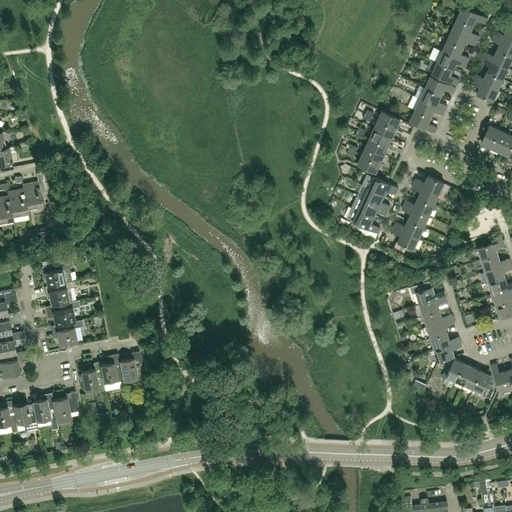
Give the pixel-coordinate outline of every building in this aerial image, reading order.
[(476,18),(485,22),(487,17),(462,6),(457,17),(473,25),(476,18)] [(457,17),(452,28),(477,40),(479,35),(470,31),(473,25),(457,17)] [(511,28),(507,27),(504,34),(495,29),(493,34),(511,42),(511,28)] [(477,40),(452,28),(447,39),(463,47),(466,40),(475,44),(477,40)] [(491,38),(500,43),(497,49),(511,55),(511,42),(493,34),(491,38)] [(460,53),(463,47),(447,39),(442,50),(448,52),(467,61),(469,57),(460,53)] [(483,56),(508,67),(511,58),(511,55),(497,49),(494,56),(485,51),(483,56)] [(448,52),(442,50),(437,61),(448,66),(453,68),(456,62),(465,66),(467,61),(448,52)] [(503,78),(508,67),(483,56),(481,60),(490,64),(487,71),(503,78)] [(432,72),(448,80),(457,84),(459,79),(450,75),(453,68),(448,66),(437,61),(432,72)] [(484,77),(475,73),(473,78),(498,89),(503,78),(487,71),(484,77)] [(453,92),(455,87),(448,83),(431,75),(425,87),(441,94),(444,88),(453,92)] [(477,93),(493,100),(498,89),(473,78),(471,82),(480,86),(477,93)] [(438,101),(441,94),(425,87),(420,98),(445,109),(447,105),(438,101)] [(445,109),(420,98),(415,109),(431,116),(434,110),(443,114),(445,109)] [(437,127),(428,122),(431,116),(415,109),(410,120),(435,132),(437,127)] [(396,127),(400,118),(382,110),(378,119),(396,127)] [(392,136),(396,127),(378,119),(374,128),(392,136)] [(401,123),(399,130),(407,132),(409,126),(401,123)] [(491,147),(499,128),(490,124),(482,142),(491,147)] [(388,145),(392,136),(374,128),(370,137),(388,145)] [(499,150),(508,132),(499,128),(491,147),(499,150)] [(499,150),(508,155),(511,145),(511,134),(510,133),(511,129),(510,128),(508,132),(499,150)] [(388,145),(370,137),(366,145),(384,154),(388,145)] [(366,145),(362,154),(380,162),(384,154),(366,145)] [(11,162),(8,147),(8,146),(1,147),(0,147),(0,164),(19,161),(19,160),(11,162)] [(358,163),(376,171),(380,162),(362,154),(358,163)] [(45,213),(41,192),(46,191),(42,171),(36,172),(38,182),(33,183),(33,182),(22,184),(23,189),(24,189),(27,205),(32,204),(32,207),(42,205),(44,213),(45,213)] [(398,187),(367,173),(362,184),(368,187),(384,194),(387,188),(396,192),(398,187)] [(425,182),(416,178),(414,182),(439,193),(444,182),(428,175),(425,182)] [(412,186),(421,191),(418,197),(434,204),(439,193),(414,182),(412,186)] [(384,194),(368,187),(363,198),(388,210),(390,205),(381,201),(384,194)] [(24,189),(23,189),(18,190),(18,189),(7,191),(8,196),(9,196),(12,213),(17,212),(17,214),(28,212),(27,205),(24,189)] [(388,210),(363,198),(356,195),(351,206),(374,216),(377,210),(386,214),(388,210)] [(9,196),(8,196),(3,197),(3,196),(0,196),(0,219),(2,219),(2,221),(13,219),(12,213),(9,196)] [(415,203),(406,199),(404,204),(429,215),(434,204),(418,197),(415,203)] [(429,215),(404,204),(402,208),(411,212),(408,219),(424,226),(429,215)] [(351,206),(346,217),(378,232),(380,227),(371,223),(374,216),(351,206)] [(424,226),(408,219),(405,225),(396,221),(394,226),(419,237),(424,226)] [(392,230),(401,234),(398,241),(414,248),(419,237),(394,226),(392,230)] [(505,244),(504,239),(478,247),(481,259),(498,254),(496,247),(505,244)] [(481,259),(485,270),(511,262),(509,257),(500,260),(498,254),(481,259)] [(47,285),(71,280),(69,267),(71,267),(70,261),(40,266),(41,272),(44,272),(47,285)] [(485,270),(489,282),(505,277),(503,270),(511,266),(511,265),(511,262),(485,270)] [(511,287),(511,281),(507,283),(505,277),(489,282),(492,293),(511,287)] [(73,300),(70,287),(75,286),(74,280),(71,280),(47,285),(44,286),(45,292),(48,291),(51,305),(68,301),(73,300)] [(446,295),(444,290),(435,293),(432,286),(421,289),(419,284),(412,286),(414,292),(416,291),(419,303),(446,295)] [(0,314),(7,313),(5,300),(17,298),(15,287),(0,290),(0,314)] [(511,299),(511,298),(510,293),(511,292),(511,287),(492,293),(496,305),(511,299)] [(462,294),(458,295),(461,303),(467,301),(466,298),(463,299),(462,294)] [(440,309),(438,303),(447,300),(446,295),(419,303),(423,314),(440,309)] [(511,299),(496,305),(499,317),(511,312),(511,299)] [(74,320),(71,305),(77,304),(77,306),(78,306),(76,300),(73,300),(68,301),(51,305),(45,306),(46,312),(52,311),(55,324),(74,320)] [(440,309),(423,314),(427,326),(453,318),(452,313),(442,316),(440,309)] [(0,334),(11,332),(9,323),(21,321),(19,310),(7,313),(0,314),(0,334)] [(447,332),(445,325),(455,322),(453,318),(427,326),(430,337),(447,332)] [(76,340),(74,327),(82,325),(81,319),(74,320),(55,324),(51,325),(52,331),(56,330),(58,344),(76,340)] [(0,355),(15,352),(12,340),(24,337),(23,331),(23,330),(11,332),(0,334),(0,355)] [(449,339),(448,334),(447,332),(430,337),(434,349),(460,341),(459,336),(449,339)] [(454,355),(452,348),(462,345),(460,341),(434,349),(438,361),(454,355)] [(0,376),(19,372),(17,359),(28,357),(27,350),(15,352),(0,355),(0,365),(1,369),(0,369),(0,371),(0,372),(1,372),(2,375),(0,375),(0,376)] [(123,379),(119,360),(118,356),(112,357),(113,362),(100,364),(103,383),(103,384),(117,381),(123,379)] [(464,361),(455,357),(448,372),(446,375),(448,376),(455,380),(464,361)] [(149,387),(144,362),(137,363),(138,365),(135,366),(133,358),(119,360),(123,379),(123,380),(136,378),(138,389),(149,387)] [(103,383),(100,364),(99,361),(93,362),(94,368),(81,371),(84,388),(98,385),(98,384),(103,383)] [(455,380),(464,384),(473,366),(464,361),(455,380)] [(511,386),(506,370),(499,372),(496,362),(491,364),(499,390),(511,386)] [(473,388),(481,370),(473,366),(464,384),(473,388)] [(490,374),(481,370),(473,388),(490,396),(493,388),(492,383),(487,381),(490,374)] [(79,410),(75,391),(69,392),(70,396),(52,399),(53,402),(57,420),(70,418),(69,412),(79,410)] [(32,401),(34,410),(36,421),(49,418),(52,429),(58,428),(57,420),(53,402),(52,399),(51,392),(45,393),(46,398),(32,401)] [(18,430),(16,423),(12,405),(11,400),(6,401),(7,406),(0,407),(0,428),(11,426),(12,431),(18,430)] [(36,421),(34,410),(34,415),(29,416),(26,402),(12,405),(16,423),(28,421),(30,431),(38,429),(37,424),(36,421)] [(413,511),(439,511),(447,511),(445,500),(418,505),(418,504),(412,505),(413,511)]
